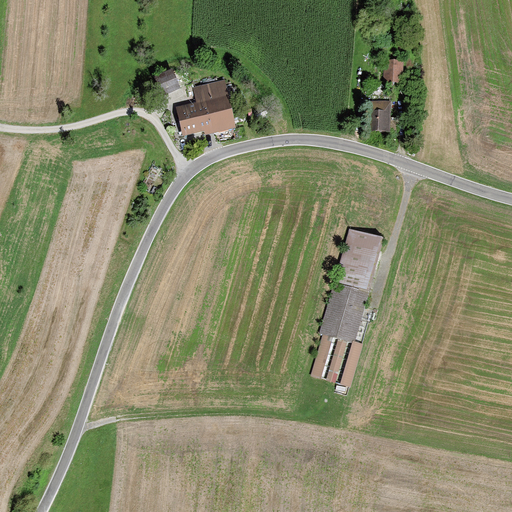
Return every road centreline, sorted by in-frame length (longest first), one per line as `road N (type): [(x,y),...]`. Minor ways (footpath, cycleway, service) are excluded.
road 1 (tertiary): [(41,511),(145,243),(188,171),(242,145),(296,138),(366,150),(511,198)]
road 2 (track): [(79,424),(169,414),(297,417),(326,399)]
road 3 (track): [(0,127),(43,130),(145,113),(188,171)]
